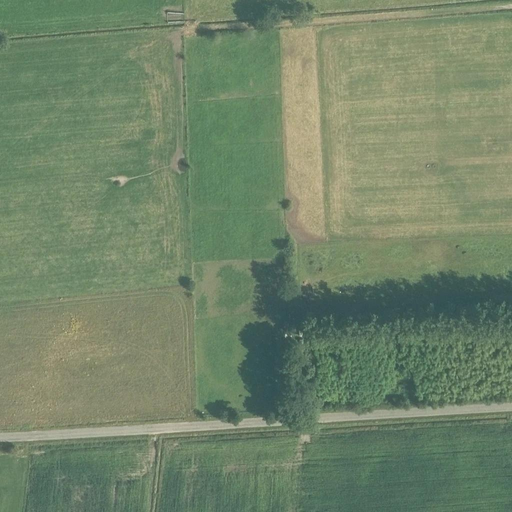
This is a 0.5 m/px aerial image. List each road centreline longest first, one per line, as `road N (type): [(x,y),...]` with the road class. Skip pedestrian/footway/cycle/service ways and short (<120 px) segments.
road 1 (unclassified): [(0,437),(511,407)]
road 2 (track): [(104,42),(511,6)]
